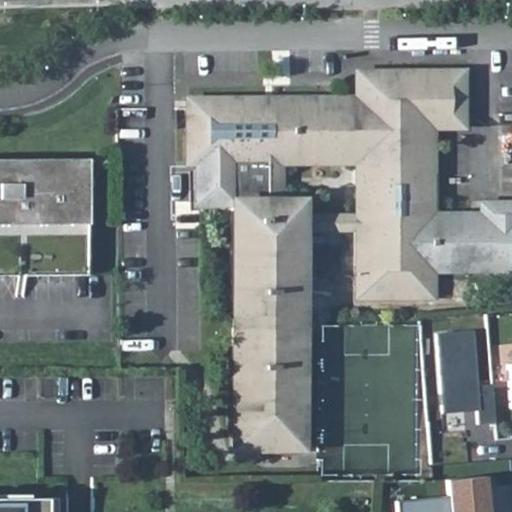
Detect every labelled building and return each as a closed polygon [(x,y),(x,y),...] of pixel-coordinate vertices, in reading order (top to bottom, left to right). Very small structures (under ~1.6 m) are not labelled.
[(511,213),(464,214),(464,212),(429,212),(429,126),(459,126),(459,73),(383,73),(369,86),(355,99),(213,100),(213,108),(187,108),(187,161),(197,161),(267,162),(267,202),(228,202),(229,226),(278,226),(279,243),(298,243),(298,227),(357,227),(358,295),(430,295),(430,272),(464,272),(464,270),(511,269),(511,213)] [(355,73),(355,99),(369,86),(383,73),(369,73),(355,73)] [(0,275),(85,275),(84,159),(0,159),(0,275)] [(267,162),(197,161),(197,202),(228,202),(267,202),(267,162)] [(279,243),(278,226),(229,226),(232,449),(299,448),(298,243),(279,243)] [(471,331),(434,334),(440,411),(475,409),(476,424),(492,423),(489,384),(475,385),(471,331)] [(491,511),(490,477),(447,479),(448,498),(399,501),(399,511),(491,511)] [(0,511),(42,511),(42,499),(0,498),(0,511)]
